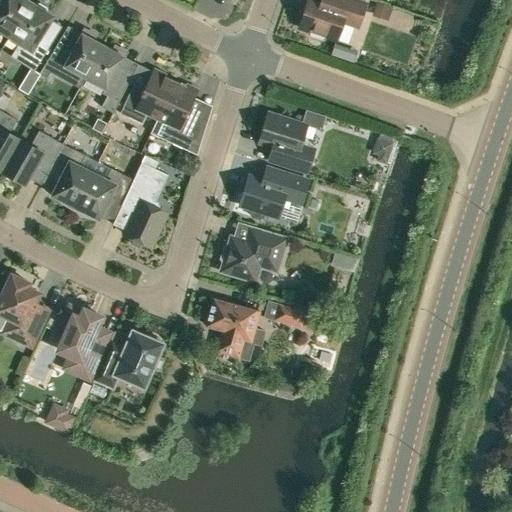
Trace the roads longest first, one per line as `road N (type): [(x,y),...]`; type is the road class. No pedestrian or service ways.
road 1 (residential): [(0,231),(134,296),(163,298),(180,276),(245,55)]
road 2 (tertiary): [(390,511),(493,145)]
road 3 (residential): [(493,145),(245,55)]
road 4 (residential): [(245,55),(131,0)]
